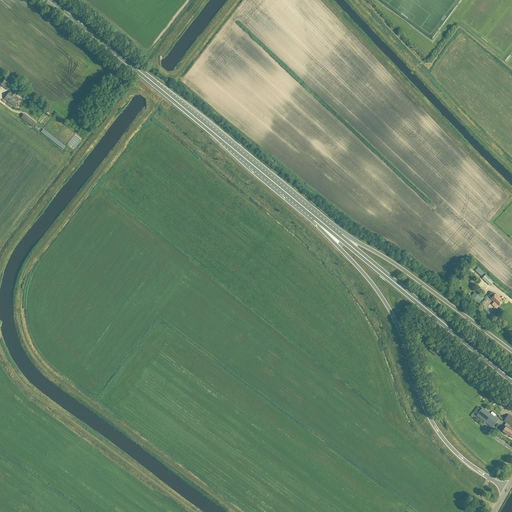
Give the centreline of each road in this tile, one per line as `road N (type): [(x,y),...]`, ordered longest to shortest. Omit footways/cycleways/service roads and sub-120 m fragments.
road 1 (trunk): [(317,218),(53,0)]
road 2 (trunk): [(317,218),(389,309),(436,429),(472,467),(507,488)]
road 3 (trunk): [(511,379),(339,236)]
road 4 (trunk): [(511,350),(396,265),(339,236)]
